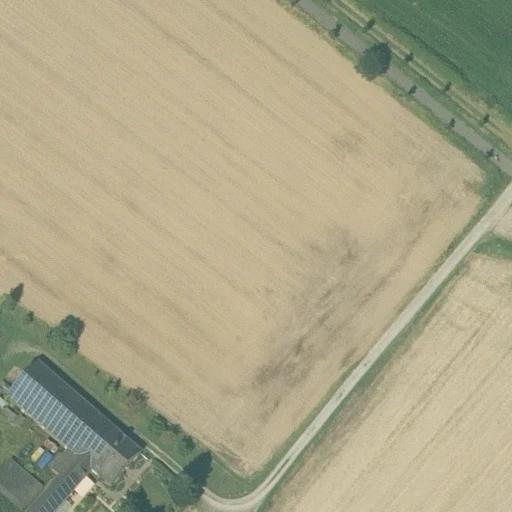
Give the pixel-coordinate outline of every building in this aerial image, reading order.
[(41,366),(10,400),(34,422),(64,387),(41,366)] [(141,454),(64,387),(34,422),(68,452),(76,459),(91,472),(111,489),(141,454)] [(68,452),(51,471),(59,478),(76,459),(68,452)] [(59,478),(30,511),(56,511),(91,472),(76,459),(59,478)] [(42,489),(10,462),(0,473),(0,489),(24,510),(42,489)]
